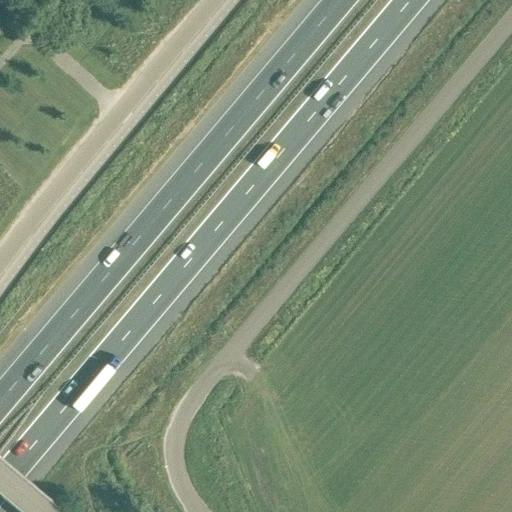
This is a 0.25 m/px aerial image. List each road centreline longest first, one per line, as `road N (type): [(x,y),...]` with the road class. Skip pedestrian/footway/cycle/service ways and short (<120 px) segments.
road 1 (motorway): [(0,479),(409,0)]
road 2 (unclassified): [(201,511),(176,479),(178,417),(511,24)]
road 3 (motorway): [(339,0),(0,400)]
road 4 (unclassified): [(0,268),(212,0)]
